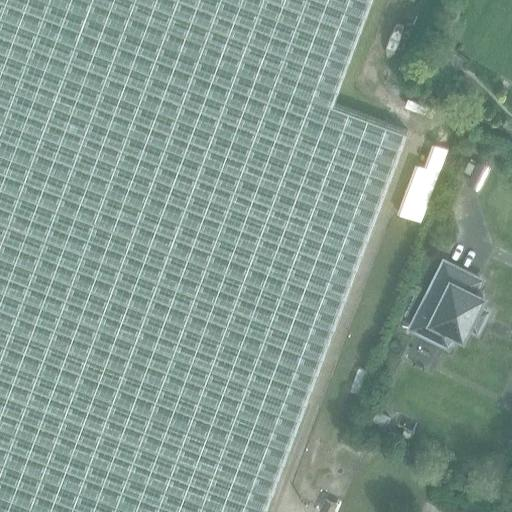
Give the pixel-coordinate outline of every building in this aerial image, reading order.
[(0,0),(0,511),(265,511),(409,129),(334,102),(371,0),(0,0)] [(415,202),(435,210),(464,138),(450,132),(441,154),(435,152),(415,202)] [(470,162),(466,172),(472,175),(477,165),(470,162)] [(447,262),(445,261),(444,263),(428,294),(427,296),(429,297),(431,298),(417,326),(415,328),(418,329),(447,343),(446,343),(448,344),(449,342),(455,331),(461,334),(461,335),(463,336),(464,334),(468,325),(476,329),(476,330),(478,331),(479,328),(478,328),(486,312),(487,313),(488,311),(486,309),(485,310),(478,306),(482,298),(483,296),(481,295),(474,292),(480,281),(481,279),(479,278),(447,261),(447,262)] [(371,358),(364,383),(373,385),(379,360),(371,358)] [(395,422),(405,406),(392,399),(383,415),(395,422)] [(351,451),(356,442),(344,436),(340,445),(351,451)]
